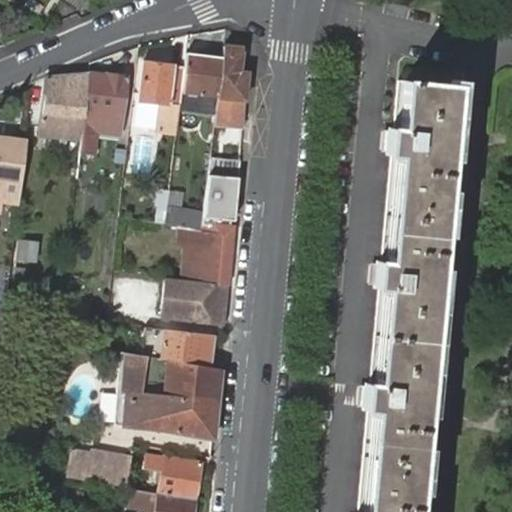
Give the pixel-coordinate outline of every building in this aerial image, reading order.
[(223,46),(221,60),(217,95),(217,98),(215,114),(214,123),(242,126),(244,100),(246,73),(238,71),(241,48),(223,46)] [(221,60),(185,56),(184,67),(181,90),(178,110),(215,114),(217,98),(217,95),(221,60)] [(181,90),(184,67),(171,65),(142,62),(137,100),(156,101),(166,102),(163,128),(176,130),(178,110),(181,90)] [(88,73),(46,77),(39,136),(80,140),(82,124),(88,73)] [(106,76),(88,73),(82,124),(80,140),(79,149),(92,150),(94,133),(90,132),(91,125),(88,125),(90,112),(114,116),(113,128),(119,129),(125,77),(106,75),(106,76)] [(415,511),(451,135),(455,85),(404,80),(404,81),(397,81),(392,128),(388,128),(386,154),(390,154),(380,261),(375,261),(373,288),(377,288),(368,384),(364,383),(361,410),(366,410),(356,511),(415,511)] [(163,128),(166,102),(156,101),(154,127),(163,128)] [(91,125),(113,128),(114,116),(90,112),(88,125),(91,125)] [(0,138),(0,183),(20,186),(25,142),(0,138)] [(239,161),(210,158),(208,173),(237,176),(239,161)] [(237,176),(208,173),(206,189),(236,192),(237,176)] [(157,206),(166,207),(168,189),(157,188),(155,205),(157,206)] [(157,206),(156,223),(164,224),(166,207),(157,206)] [(203,213),(166,207),(164,224),(177,226),(201,230),(202,224),(203,213)] [(202,224),(201,230),(200,244),(206,244),(203,264),(209,265),(208,270),(197,268),(195,282),(227,285),(232,227),(202,224)] [(201,230),(177,226),(176,243),(183,244),(180,279),(181,280),(195,282),(197,268),(200,244),(201,230)] [(36,240),(16,238),(14,257),(34,259),(36,240)] [(206,244),(200,244),(197,268),(208,270),(209,265),(203,264),(206,244)] [(179,306),(181,280),(164,278),(162,304),(179,306)] [(179,306),(162,304),(160,316),(223,324),(227,285),(195,282),(181,280),(179,306)] [(159,327),(144,326),(141,354),(147,356),(162,359),(167,359),(208,367),(212,335),(189,331),(165,328),(159,327)] [(141,354),(119,351),(113,424),(132,426),(160,429),(212,439),(216,403),(163,393),(155,392),(141,389),(143,378),(147,356),(141,354)] [(216,403),(219,368),(208,367),(167,359),(163,393),(216,403)] [(157,380),(143,378),(141,389),(155,392),(157,380)] [(84,480),(90,450),(70,446),(64,476),(84,480)] [(131,457),(90,450),(84,480),(126,487),(128,477),(131,457)] [(150,480),(140,478),(139,489),(157,492),(193,499),(199,463),(145,453),(142,468),(151,470),(161,472),(158,485),(153,484),(150,480)] [(161,472),(151,470),(150,480),(153,484),(158,485),(161,472)] [(128,477),(126,487),(139,489),(140,478),(128,477)] [(139,489),(126,487),(125,499),(145,502),(150,500),(155,501),(154,511),(153,511),(190,511),(193,499),(157,492),(139,489)] [(150,500),(145,502),(125,499),(124,505),(154,511),(155,501),(150,500)]
